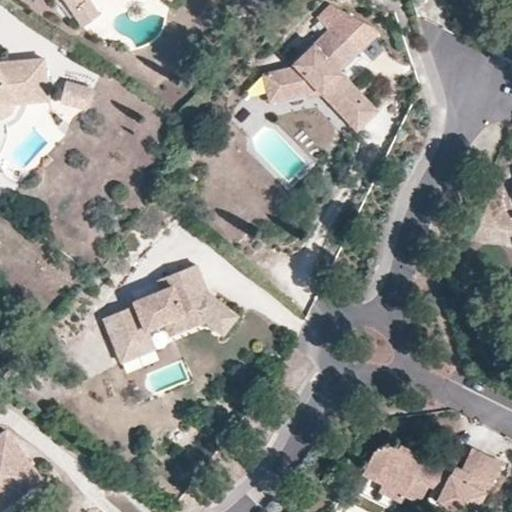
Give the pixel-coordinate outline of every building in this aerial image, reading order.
[(80,0),(61,0),(71,13),(83,5),(80,0)] [(88,2),(83,5),(71,13),(81,27),(97,17),(88,2)] [(292,70),(277,73),(283,100),(316,94),(354,133),(374,113),(336,74),(375,37),(372,28),(328,8),(314,21),(326,32),(291,66),(292,70)] [(0,119),(7,117),(18,109),(23,108),(48,104),(42,63),(0,68),(0,119)] [(277,73),(262,77),(267,104),(283,100),(277,73)] [(68,89),(62,107),(87,115),(94,97),(68,89)] [(150,339),(146,330),(164,322),(171,334),(203,318),(223,333),(235,315),(207,294),(190,264),(155,281),(160,292),(131,305),(131,309),(103,322),(118,355),(124,351),(150,339)] [(118,355),(123,364),(155,349),(150,339),(124,351),(118,355)] [(0,511),(4,511),(43,484),(7,435),(0,439),(0,511)] [(428,484),(430,480),(443,486),(441,490),(435,502),(456,511),(472,511),(483,493),(485,493),(500,464),(484,457),(474,477),(461,471),(452,467),(448,475),(435,470),(436,466),(398,448),(395,452),(388,448),(384,450),(382,445),(373,448),(374,452),(369,454),(362,471),(404,492),(401,498),(409,503),(420,499),(422,496),(428,484)] [(484,457),(471,451),(461,471),(474,477),(484,457)] [(436,466),(435,470),(448,475),(452,467),(439,461),(436,466)] [(378,487),(375,495),(396,505),(401,498),(404,492),(362,471),(358,477),(364,480),(378,487)] [(441,490),(443,486),(430,480),(428,484),(441,490)]
